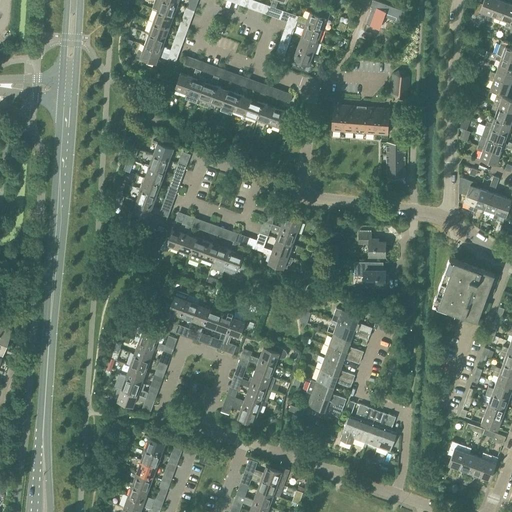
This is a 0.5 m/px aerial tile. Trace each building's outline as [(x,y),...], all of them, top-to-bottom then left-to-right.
[(157,10),(174,16),(178,4),(166,0),(160,0),(158,9),(157,10)] [(273,0),(271,6),(268,14),(272,16),(277,0),(282,0),(286,1),(286,0),(273,0)] [(402,25),(406,11),(374,0),(373,0),(371,6),(372,7),(366,23),(380,28),(384,15),(395,19),(394,22),(402,25)] [(487,13),(485,19),(489,20),(495,0),(483,0),(482,5),(476,2),(472,15),(478,17),(480,10),(487,13)] [(492,21),(494,16),(500,18),(506,1),(502,0),(495,0),(489,20),(492,21)] [(507,20),(505,26),(509,27),(511,17),(511,3),(506,1),(500,18),(507,20)] [(307,19),(306,24),(322,30),(322,28),(326,17),(328,18),(330,12),(314,7),(312,13),(310,12),(307,19)] [(156,15),(153,22),(169,27),(174,16),(157,10),(156,15)] [(169,27),(153,22),(149,32),(149,33),(165,39),(169,27)] [(306,24),(302,35),(318,41),(318,40),(322,30),(306,24)] [(145,45),(161,51),(165,39),(149,33),(149,34),(145,45)] [(297,47),(314,53),(318,42),(318,41),(302,35),(297,47)] [(511,44),(501,40),(499,44),(495,56),(511,61),(511,44)] [(163,56),(177,61),(178,57),(170,54),(161,51),(145,45),(142,52),(139,50),(137,56),(157,63),(159,55),(163,57),(163,56)] [(314,53),(297,47),(293,59),(295,59),(293,65),(305,69),(307,64),(309,65),(311,60),(314,53)] [(494,59),(498,60),(500,61),(498,67),(511,72),(511,61),(495,56),(494,59)] [(205,81),(199,97),(211,102),(217,85),(220,76),(223,68),(219,67),(216,75),(215,74),(211,83),(205,81)] [(496,73),(489,71),(488,75),(511,83),(511,79),(511,72),(498,67),(496,73)] [(394,74),(392,93),(397,99),(403,99),(408,96),(409,76),(405,71),(399,71),(394,74)] [(193,77),(181,72),(174,93),(175,93),(177,89),(187,93),(193,77)] [(490,87),(507,93),(511,83),(488,75),(487,78),(493,81),(490,87)] [(187,93),(198,97),(199,97),(205,81),(193,77),(187,93)] [(252,98),(246,114),(257,119),(263,102),(266,94),(269,85),(265,84),(260,96),(258,100),(252,98)] [(222,106),(228,89),(217,85),(211,102),(222,105),(222,106)] [(228,89),(222,106),(234,110),(240,94),(228,89)] [(246,114),(252,98),(240,94),(234,110),(245,114),(246,114)] [(511,100),(496,94),(492,105),(511,111),(511,100)] [(334,100),(332,127),(388,132),(391,105),(334,100)] [(269,123),(275,106),(263,102),(257,119),(268,122),(269,123)] [(494,117),(510,123),(511,118),(511,111),(492,105),(491,108),(496,110),(494,117)] [(275,106),(269,123),(281,127),(287,111),(275,106)] [(467,130),(470,120),(461,116),(460,128),(467,130)] [(486,122),(485,125),(507,133),(510,123),(494,117),(492,124),(486,122)] [(485,125),(484,129),(481,135),(487,137),(503,143),(507,133),(485,125)] [(484,144),(479,142),(478,145),(500,153),(503,143),(487,137),(484,144)] [(154,141),(153,142),(157,144),(153,154),(169,160),(174,148),(154,141)] [(387,143),(387,178),(405,178),(405,143),(387,143)] [(477,149),(482,151),(479,158),(496,164),(500,153),(478,145),(477,149)] [(149,166),(165,172),(169,160),(153,154),(149,165),(149,166)] [(145,164),(145,165),(149,167),(145,178),(161,183),(165,172),(149,166),(149,165),(145,164)] [(463,201),(470,204),(468,210),(472,211),(480,189),(475,187),(476,183),(459,177),(458,192),(466,195),(463,201)] [(141,189),(157,195),(161,183),(145,178),(141,189)] [(137,187),(136,189),(140,190),(136,201),(152,207),(157,195),(141,189),(137,187)] [(472,211),(475,212),(477,207),(484,209),(490,192),(480,189),(472,211)] [(492,219),(500,196),(490,192),(484,209),(491,212),(489,217),(492,219)] [(505,217),(511,200),(500,196),(492,219),(496,220),(498,214),(505,217)] [(136,201),(132,212),(128,211),(128,212),(130,213),(128,217),(144,223),(146,218),(148,219),(151,211),(160,214),(161,210),(152,207),(136,201)] [(187,215),(182,228),(181,228),(180,232),(173,229),(170,237),(167,236),(161,248),(162,249),(163,250),(165,250),(167,250),(168,250),(170,249),(171,248),(171,247),(179,250),(185,233),(188,225),(191,216),(187,215)] [(305,223),(286,215),(281,228),(297,233),(301,223),(305,225),(305,223)] [(263,225),(271,228),(271,229),(279,232),(277,239),(293,245),(293,246),(296,247),(297,246),(293,244),(297,233),(281,228),(272,224),(264,221),(263,225)] [(316,222),(314,229),(319,231),(322,224),(316,222)] [(360,232),(359,243),(369,243),(369,255),(370,255),(371,256),(373,257),(374,255),(385,255),(386,241),(378,241),(378,238),(371,238),(372,232),(360,232)] [(196,238),(185,233),(179,250),(191,254),(196,238)] [(237,233),(234,241),(231,250),(225,266),(238,271),(244,255),(236,252),(239,243),(242,235),(237,233)] [(200,262),(202,258),(208,242),(196,238),(191,254),(189,258),(200,262)] [(293,245),(277,239),(273,251),(289,257),(293,246),(293,245)] [(202,258),(213,262),(214,262),(220,246),(208,242),(202,258)] [(268,263),(284,269),(288,270),(288,269),(285,267),(289,257),(273,251),(264,248),(256,245),(254,249),(271,255),(268,263)] [(212,266),(213,266),(214,262),(225,266),(231,250),(220,246),(214,262),(213,262),(212,266)] [(449,258),(433,304),(478,320),(494,274),(449,258)] [(365,286),(375,286),(375,284),(385,284),(385,282),(387,282),(388,274),(385,274),(385,269),(383,269),(375,269),(375,261),(355,261),(355,275),(363,275),(363,284),(365,284),(365,286)] [(331,279),(331,287),(339,288),(339,280),(331,279)] [(234,291),(237,284),(233,283),(229,285),(227,288),(234,291)] [(172,303),(169,311),(181,315),(187,299),(189,294),(173,289),(168,302),(172,303)] [(201,297),(200,299),(193,319),(204,324),(210,307),(203,305),(206,299),(201,297)] [(198,303),(187,299),(181,315),(193,319),(200,299),(199,299),(198,303)] [(364,305),(350,302),(348,307),(362,312),(364,305)] [(222,312),(224,308),(222,308),(221,311),(210,307),(204,324),(216,328),(222,312)] [(358,322),(360,316),(362,312),(348,307),(346,311),(336,307),(332,319),(338,321),(371,333),(373,327),(358,322)] [(221,349),(225,351),(230,339),(231,339),(232,334),(239,337),(248,314),(236,310),(233,316),(221,349)] [(221,335),(217,347),(221,349),(233,316),(222,312),(216,328),(222,330),(220,335),(221,335)] [(334,333),(352,339),(354,333),(369,338),(371,333),(338,321),(334,333)] [(0,333),(9,337),(12,331),(0,326),(0,333)] [(143,329),(139,341),(155,347),(164,350),(172,353),(173,349),(165,346),(166,345),(157,342),(159,335),(143,329)] [(9,337),(0,333),(0,350),(4,352),(9,337)] [(352,339),(334,333),(329,345),(362,356),(364,351),(349,345),(352,339)] [(139,341),(135,352),(135,353),(151,358),(155,347),(139,341)] [(511,341),(509,347),(503,345),(502,350),(511,353),(511,341)] [(276,364),(278,357),(280,358),(283,358),(286,356),(288,352),(286,350),(284,348),(272,344),(271,348),(264,346),(260,358),(276,364)] [(362,356),(329,345),(325,356),(343,363),(345,356),(360,362),(362,356)] [(503,362),(511,365),(511,353),(502,350),(500,354),(506,356),(503,362)] [(135,353),(131,364),(146,370),(151,358),(135,353)] [(260,358),(251,355),(249,359),(249,361),(258,364),(256,369),(272,375),(276,364),(260,358)] [(325,356),(320,355),(319,359),(322,366),(321,368),(353,380),(355,375),(340,369),(343,363),(325,356)] [(495,370),(511,376),(511,365),(503,362),(501,367),(496,365),(495,370)] [(126,376),(142,382),(146,370),(131,364),(127,375),(126,376)] [(316,380),(334,387),(336,380),(351,386),(353,380),(321,368),(316,380)] [(256,369),(251,381),(271,388),(275,377),(272,375),(256,369)] [(496,382),(511,387),(511,376),(495,370),(493,374),(498,376),(496,382)] [(121,374),(117,385),(122,387),(122,388),(147,397),(149,392),(149,391),(143,389),(145,383),(142,382),(126,376),(121,374)] [(234,375),(233,379),(245,383),(245,384),(250,386),(247,393),(267,400),(271,388),(251,381),(243,378),(234,375)] [(334,387),(312,379),(307,390),(312,392),(345,404),(347,398),(332,393),(334,387)] [(511,390),(511,387),(496,382),(494,388),(489,386),(487,390),(509,398),(511,390)] [(147,397),(122,388),(118,400),(134,405),(136,399),(140,400),(141,399),(145,401),(147,397)] [(509,398),(487,390),(485,395),(491,396),(489,402),(505,408),(509,398)] [(308,404),(325,410),(327,407),(339,417),(340,416),(337,415),(342,409),(343,410),(345,404),(312,392),(308,404)] [(247,393),(245,400),(227,394),(226,398),(259,410),(263,400),(267,402),(267,400),(247,393)] [(226,398),(224,403),(241,409),(238,417),(258,424),(259,423),(255,421),(259,410),(226,398)] [(505,408),(489,402),(487,408),(481,406),(480,410),(502,419),(505,408)] [(361,403),(356,418),(349,416),(348,419),(345,417),(343,423),(346,424),(341,439),(353,443),(355,438),(367,405),(361,403)] [(291,404),(289,409),(302,414),(304,409),(291,404)] [(367,405),(355,438),(365,442),(364,446),(365,446),(366,442),(373,425),(367,422),(372,407),(367,405)] [(478,415),(483,417),(481,423),(498,429),(502,419),(480,410),(478,415)] [(366,442),(365,446),(366,447),(367,443),(378,447),(386,425),(390,414),(385,412),(379,427),(373,425),(366,442)] [(378,447),(390,451),(397,433),(390,431),(396,416),(390,414),(386,425),(378,447)] [(475,425),(473,430),(483,434),(485,429),(481,428),(475,425)] [(485,429),(483,434),(493,438),(495,433),(489,430),(485,429)] [(503,445),(506,437),(495,433),(493,438),(492,441),(503,445)] [(161,454),(166,442),(146,435),(145,437),(149,438),(145,448),(161,454)] [(459,468),(467,446),(452,440),(448,453),(452,455),(449,464),(459,468)] [(469,472),(475,455),(470,453),(472,447),(467,446),(459,468),(469,472)] [(141,460),(157,466),(161,454),(145,448),(141,459),(141,460)] [(480,475),(488,453),(483,452),(481,457),(475,455),(469,472),(480,475)] [(490,479),(496,463),(490,460),(492,455),(488,453),(480,475),(490,479)] [(137,458),(137,459),(141,461),(137,472),(153,478),(157,466),(141,460),(141,459),(137,458)] [(263,473),(255,470),(247,467),(245,471),(284,485),(290,469),(278,465),(277,469),(266,465),(263,473)] [(244,475),(260,481),(258,489),(274,494),(274,495),(277,496),(278,496),(279,496),(284,485),(245,471),(244,475)] [(137,472),(133,483),(149,489),(153,478),(137,472)] [(161,507),(163,503),(151,498),(146,496),(149,489),(133,483),(129,481),(129,482),(128,483),(132,484),(128,495),(144,501),(153,504),(161,507)] [(274,494),(258,489),(253,500),(270,506),(274,495),(274,494)] [(296,490),(292,501),(298,504),(299,504),(303,492),(302,492),(296,490)] [(235,498),(243,501),(247,503),(252,505),(249,511),(267,511),(270,506),(253,500),(245,497),(237,494),(235,498)] [(128,495),(124,507),(139,511),(140,511),(142,505),(151,508),(153,504),(144,501),(128,495)]
